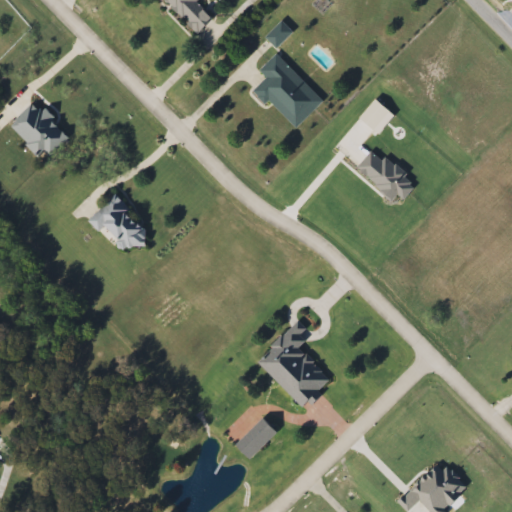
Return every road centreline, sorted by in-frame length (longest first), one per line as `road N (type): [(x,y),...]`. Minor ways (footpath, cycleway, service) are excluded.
road 1 (residential): [(511,435),(347,267),(215,169),(51,0)]
road 2 (residential): [(279,511),(435,357)]
